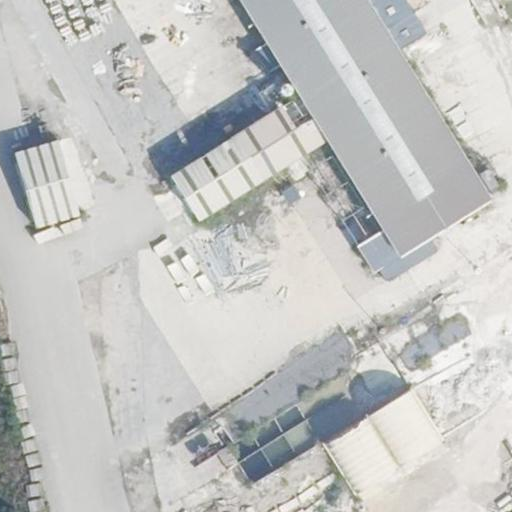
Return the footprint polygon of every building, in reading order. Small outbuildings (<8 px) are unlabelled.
[(366,0),(237,0),(298,97),(169,177),(198,225),(327,145),(399,259),(492,201),(366,0)] [(18,151),(40,227),(88,214),(67,138),(18,151)] [(154,321),(187,380),(278,329),(244,268),(231,275),(204,228),(117,276),(127,293),(136,288),(154,321)] [(299,383),(356,362),(347,338),(290,359),(299,383)] [(357,495),(448,443),(417,389),(326,441),(357,495)]
